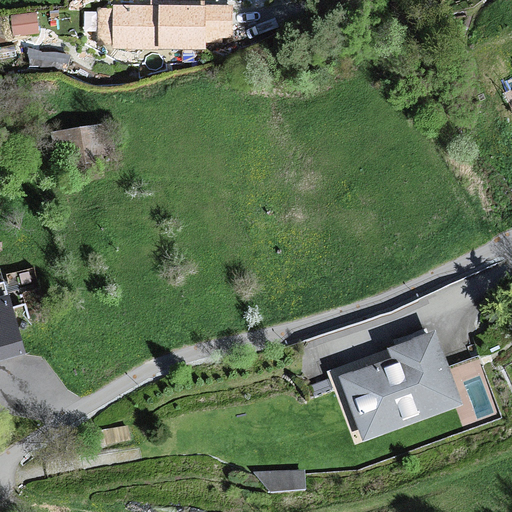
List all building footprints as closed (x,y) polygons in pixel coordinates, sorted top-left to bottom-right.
[(154,8),(111,7),(110,51),(153,52),(154,8)] [(230,9),(154,8),(153,52),(205,53),(205,37),(230,37),(230,9)] [(36,12),(9,13),(10,34),(37,33),(36,12)] [(99,158),(95,123),(47,129),(52,164),(99,158)] [(0,359),(24,353),(5,283),(0,284),(0,359)] [(435,333),(367,355),(371,369),(343,378),(363,441),(459,410),(435,333)] [(468,374),(483,373),(481,352),(465,354),(468,374)] [(306,490),(304,470),(254,473),(270,493),(306,490)]
